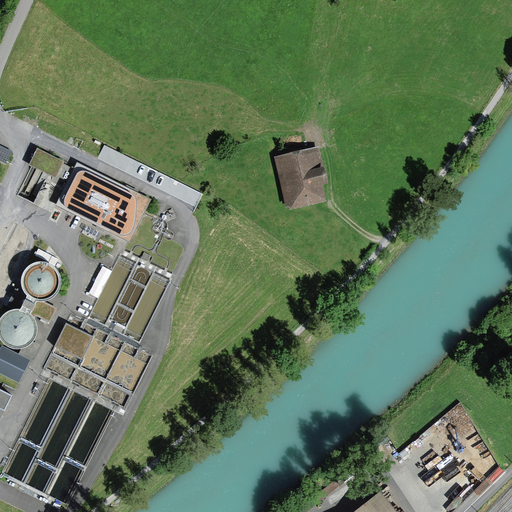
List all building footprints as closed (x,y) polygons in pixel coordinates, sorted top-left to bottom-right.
[(0,143),(0,157),(8,161),(13,150),(0,143)] [(56,204),(75,167),(64,161),(65,159),(39,146),(31,162),(34,163),(19,191),(35,199),(33,204),(52,213),(56,204)] [(319,149),(274,160),(284,207),(291,213),(327,205),(324,189),(328,188),(319,149)] [(153,196),(79,159),(75,167),(56,204),(131,241),(153,196)] [(34,257),(59,265),(64,251),(39,243),(34,257)] [(36,334),(37,326),(36,319),(34,315),(49,323),(56,309),(40,300),(48,299),(55,295),(59,288),(60,281),(59,273),(55,267),(48,262),(41,261),(33,262),(27,267),(22,273),(21,281),(22,288),(26,293),(15,287),(11,295),(6,304),(13,307),(10,308),(4,312),(0,317),(0,334),(4,340),(10,344),(18,346),(25,344),(32,340),(36,334)] [(81,328),(68,322),(56,345),(83,358),(94,338),(95,335),(81,328)] [(31,359),(2,345),(0,348),(0,372),(19,382),(31,359)] [(0,420),(15,391),(0,382),(0,420)] [(404,511),(382,485),(348,511),(404,511)]
